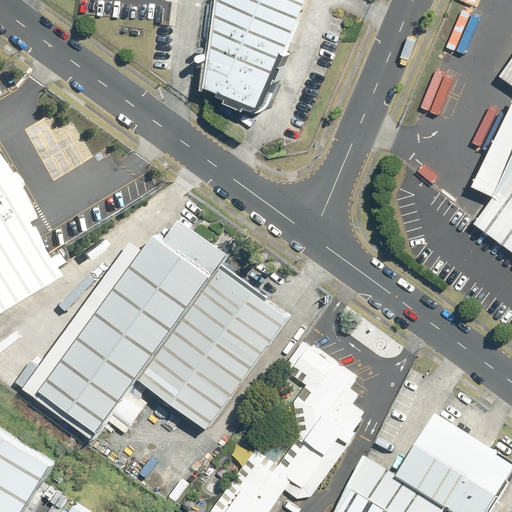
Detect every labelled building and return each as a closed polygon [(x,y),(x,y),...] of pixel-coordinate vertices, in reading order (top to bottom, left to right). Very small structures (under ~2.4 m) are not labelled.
[(265,105),(269,99),(278,77),(280,78),(286,65),(283,64),(288,52),(286,52),(307,0),(217,0),(208,84),(222,90),(221,93),(229,97),(228,101),(247,109),(248,106),(254,108),(258,108),(262,107),(265,105)] [(511,108),(475,184),(497,194),(477,222),(511,247),(511,61),(502,74),(511,81),(511,108)] [(0,163),(0,299),(49,270),(35,247),(37,245),(23,220),(31,215),(15,189),(23,185),(14,170),(7,175),(0,163)] [(141,376),(224,261),(231,252),(183,218),(168,239),(158,232),(146,249),(135,240),(28,387),(97,437),(141,376)] [(224,261),(141,376),(211,426),(292,315),(269,298),(271,295),(224,261)] [(296,400),(301,435),(280,463),(258,447),(210,511),(270,511),(288,488),(299,497),(313,494),(357,433),(354,431),(364,417),(362,416),(366,411),(355,403),(359,396),(350,389),(358,378),(305,340),(285,367),(308,383),(296,400)] [(446,511),(447,511),(449,511),(490,511),(511,477),(511,460),(438,415),(400,476),(368,457),(340,511),(446,511)] [(0,511),(25,511),(56,462),(0,427),(0,511)] [(93,511),(77,502),(71,511),(93,511)]
